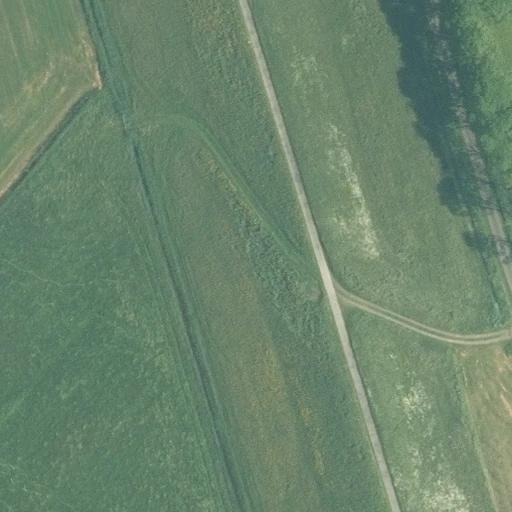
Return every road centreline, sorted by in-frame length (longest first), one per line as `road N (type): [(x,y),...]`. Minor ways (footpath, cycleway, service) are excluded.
road 1 (unclassified): [(511,262),(430,0)]
road 2 (track): [(331,290),(447,339),(511,332)]
